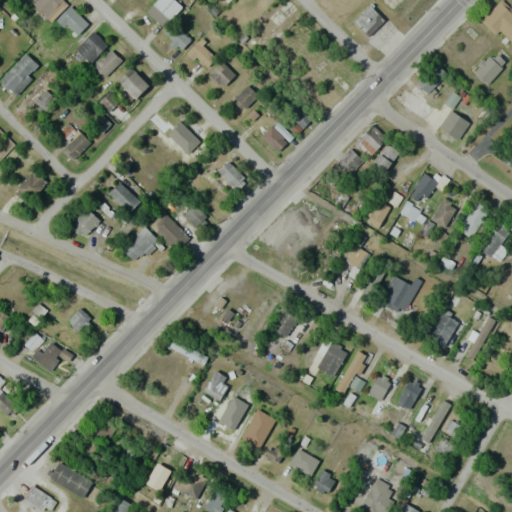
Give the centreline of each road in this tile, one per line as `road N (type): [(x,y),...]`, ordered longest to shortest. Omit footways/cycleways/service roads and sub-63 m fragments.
road 1 (secondary): [(462,0),(0,480)]
road 2 (residential): [(511,413),(227,243)]
road 3 (residential): [(93,0),(286,189)]
road 4 (residential): [(90,385),(313,511)]
road 5 (residential): [(177,82),(32,233)]
road 6 (residential): [(176,296),(0,218)]
road 7 (residential): [(511,192),(369,102)]
road 8 (residential): [(0,256),(147,322)]
road 9 (residential): [(511,399),(447,511)]
